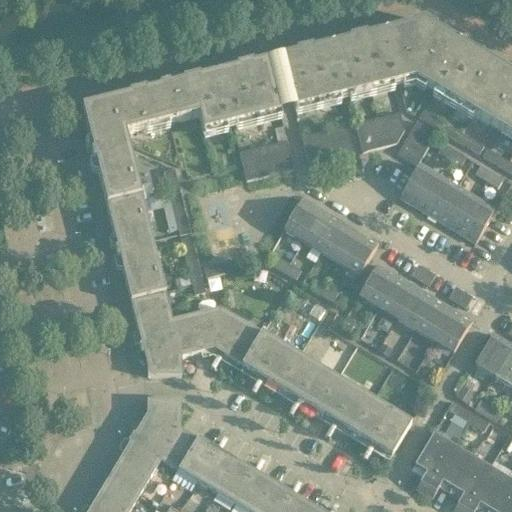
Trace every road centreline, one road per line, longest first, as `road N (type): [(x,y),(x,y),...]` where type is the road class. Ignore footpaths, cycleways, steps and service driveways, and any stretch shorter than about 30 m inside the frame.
road 1 (residential): [(111,403),(35,136)]
road 2 (residential): [(341,491),(191,399),(158,393),(111,403)]
road 3 (residential): [(487,295),(377,228),(363,199)]
road 4 (residential): [(58,511),(112,429),(111,403)]
